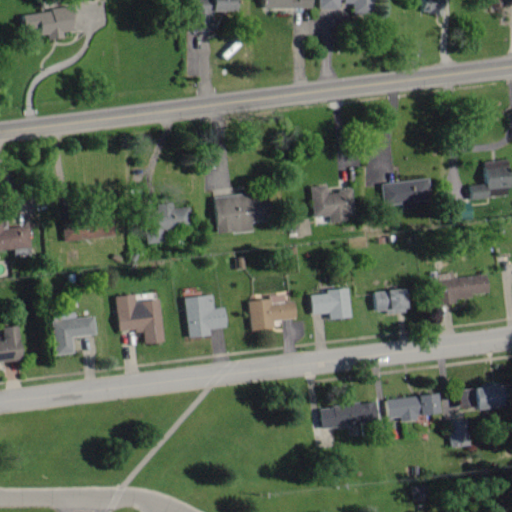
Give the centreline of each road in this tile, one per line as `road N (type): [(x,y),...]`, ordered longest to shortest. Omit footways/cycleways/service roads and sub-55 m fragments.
road 1 (residential): [(0,397),(511,331)]
road 2 (primary): [(0,126),(511,60)]
road 3 (residential): [(0,494),(116,493),(183,511)]
